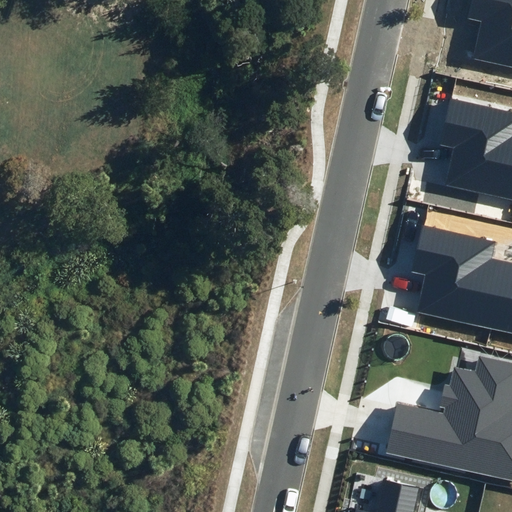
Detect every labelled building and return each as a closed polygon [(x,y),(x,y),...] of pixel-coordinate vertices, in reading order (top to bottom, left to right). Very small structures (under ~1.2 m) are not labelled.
[(472,58),(511,67),(511,0),(471,0),(467,17),(480,20),(472,58)] [(445,185),(511,199),(511,111),(450,98),(440,144),(453,146),(445,185)] [(417,312),(511,332),(511,261),(492,257),(495,241),(422,225),(412,271),(425,273),(417,312)] [(386,453),(511,480),(511,363),(479,356),(476,371),(454,366),(450,385),(445,383),(440,407),(446,408),(444,414),(397,404),(386,453)] [(414,511),(420,486),(385,479),(377,511),(365,511),(357,510),(356,511),(414,511)]
